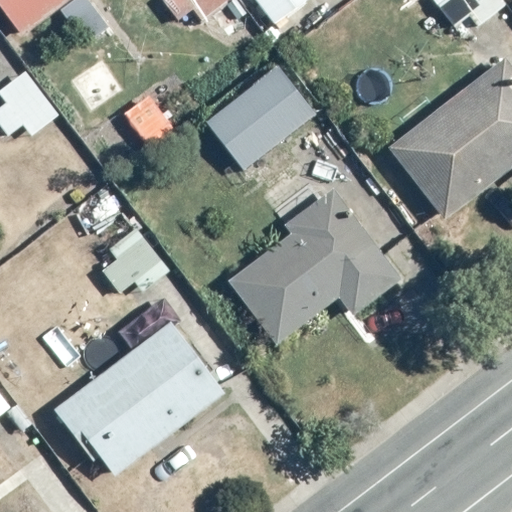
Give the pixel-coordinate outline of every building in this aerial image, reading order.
[(0,0),(0,8),(21,37),(69,0),(0,0)] [(160,0),(178,26),(192,16),(197,22),(225,2),(224,0),(160,0)] [(310,0),(255,0),(276,27),(310,0)] [(506,7),(500,0),(434,0),(443,11),(424,27),(447,55),(461,43),(506,7)] [(511,66),(505,58),(388,148),(444,221),(511,169),(511,66)] [(318,118),(280,68),(207,124),(246,174),(318,118)] [(0,99),(4,104),(0,107),(0,128),(8,139),(22,128),(31,139),(58,118),(23,72),(0,89),(0,99)] [(292,235),(231,280),(278,342),(340,296),(353,314),(401,279),(333,189),(284,225),(292,235)] [(172,320),(52,407),(91,460),(99,455),(113,474),(226,392),(172,320)]
